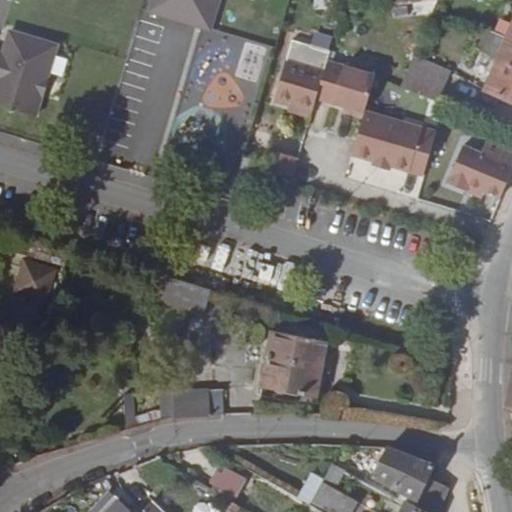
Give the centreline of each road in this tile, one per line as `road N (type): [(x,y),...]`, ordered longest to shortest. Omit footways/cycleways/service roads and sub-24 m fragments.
road 1 (residential): [(0,148),(494,303)]
road 2 (residential): [(492,453),(389,436),(214,431),(102,457),(0,503)]
road 3 (tertiary): [(494,303),(492,453)]
